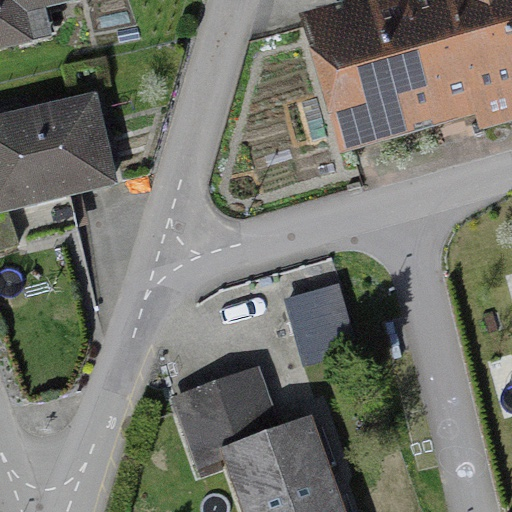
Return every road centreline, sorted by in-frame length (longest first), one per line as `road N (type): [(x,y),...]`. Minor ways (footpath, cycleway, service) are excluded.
road 1 (residential): [(162,283),(511,186)]
road 2 (residential): [(162,283),(241,0)]
road 3 (residential): [(71,511),(162,283)]
